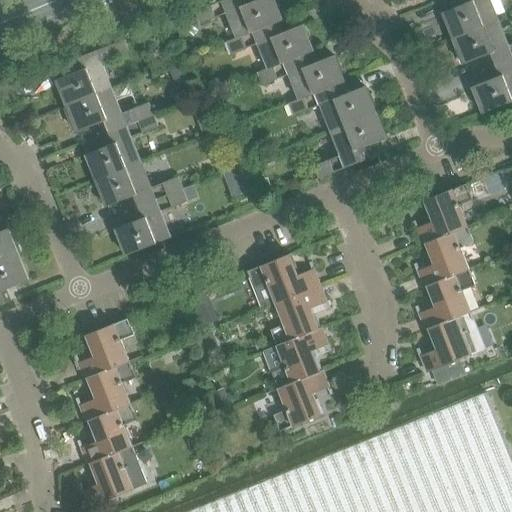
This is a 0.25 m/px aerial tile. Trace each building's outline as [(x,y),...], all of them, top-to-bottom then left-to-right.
[(238,37),(228,41),(229,43),(283,21),(274,0),(261,0),(250,5),(248,0),(225,0),(197,11),(202,24),(229,13),(238,37)] [(469,0),(471,2),(444,12),(455,39),(499,21),(490,0),(469,0)] [(273,26),(283,22),(283,21),(229,43),(233,54),(259,43),(269,68),(259,72),(259,73),(314,51),(304,26),(277,37),(273,26)] [(465,65),(491,54),(496,65),(511,58),(511,44),(509,46),(499,21),(455,39),(465,65)] [(76,60),(81,73),(59,82),(69,107),(113,90),(103,65),(130,54),(125,41),(76,60)] [(304,56),(314,52),(314,51),(259,73),(264,85),(290,74),(300,98),(290,102),(290,104),(345,82),(335,56),(309,67),(304,56)] [(511,58),(496,65),(500,76),(474,86),(485,113),(511,102),(511,58)] [(295,116),(322,105),(332,130),(376,112),(366,87),(340,97),(336,86),(346,83),(345,82),(290,104),(295,116)] [(79,133),(106,123),(110,133),(155,115),(150,104),(123,115),(113,90),(69,107),(79,133)] [(206,102),(194,107),(198,116),(210,111),(206,102)] [(369,159),(364,148),(387,139),(376,112),(332,130),(342,155),(315,166),(321,179),(369,159)] [(115,145),(88,155),(98,181),(143,163),(133,138),(160,128),(155,115),(110,133),(115,145)] [(245,163),(257,158),(248,138),(237,144),(245,163)] [(109,208),(135,197),(140,208),(184,189),(180,177),(152,188),(143,163),(98,181),(109,208)] [(432,223),(419,228),(425,245),(467,228),(459,207),(472,201),(466,185),(424,202),(432,223)] [(172,238),(162,213),(190,202),(184,189),(140,208),(144,219),(118,230),(128,256),(172,238)] [(463,248),(473,244),(467,228),(425,245),(433,265),(420,270),(427,287),(472,269),(463,248)] [(10,229),(0,232),(0,263),(20,255),(10,229)] [(30,281),(20,255),(0,263),(0,306),(13,301),(8,290),(30,281)] [(291,255),(249,272),(264,308),(276,304),(322,286),(316,269),(300,276),(291,255)] [(465,290),(478,285),(472,269),(427,287),(435,308),(422,313),(428,330),(473,312),(465,290)] [(322,286),(276,304),(284,326),(273,330),(279,346),(321,329),(313,309),(316,307),(329,302),(322,286)] [(205,293),(193,297),(199,313),(211,309),(205,293)] [(437,350),(423,356),(430,373),(433,372),(436,379),(439,386),(467,375),(464,368),(461,361),(474,355),(488,350),(480,328),(473,312),(428,330),(437,350)] [(94,358),(80,363),(87,380),(131,362),(123,341),(136,336),(130,319),(85,337),(94,358)] [(279,346),(266,351),(281,388),(322,372),(314,351),(331,345),(324,328),(279,346)] [(214,331),(199,337),(206,355),(221,349),(214,331)] [(95,400),(82,405),(89,422),(133,405),(125,383),(137,378),(131,362),(87,380),(95,400)] [(289,409),(276,414),(283,432),(324,415),(316,394),(332,388),(325,371),(322,372),(281,388),(289,409)] [(199,381),(188,386),(195,401),(206,397),(199,381)] [(511,511),(511,449),(489,392),(452,407),(358,445),(250,488),(203,508),(191,511),(511,511)] [(227,397),(214,402),(218,412),(231,406),(227,397)] [(97,443),(84,448),(91,464),(135,447),(126,425),(139,420),(133,405),(89,422),(97,443)] [(92,507),(136,490),(128,468),(141,463),(135,447),(91,464),(99,485),(85,490),(92,507)]
